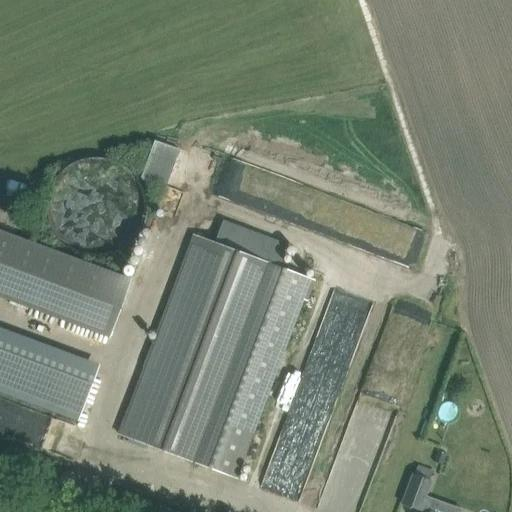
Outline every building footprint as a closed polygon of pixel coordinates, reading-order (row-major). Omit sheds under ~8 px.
[(166,185),(179,146),(154,138),(141,177),(166,185)] [(46,202),(46,206),(46,211),(46,215),(47,219),(48,224),(50,228),(52,232),(54,235),(57,239),(60,242),(63,245),(66,248),(70,251),(74,253),(78,255),(82,256),(86,257),(91,258),(95,258),(100,258),(104,257),(108,256),(112,255),(117,253),(121,251),(124,249),(128,246),(131,243),(134,240),(137,237),(139,233),(141,229),(143,225),(144,221),(145,216),(146,212),(146,208),(146,203),(145,199),(144,195),(143,191),(141,187),(139,183),(137,179),(135,176),(132,172),(128,169),(125,167),(121,164),(118,162),(114,161),(109,159),(105,158),(101,158),(97,157),(92,157),(88,158),(84,159),(79,160),(75,162),(72,164),(68,166),(64,168),(61,171),(58,174),(55,178),(53,181),(51,185),(49,189),(48,193),(47,197),(46,202)] [(0,295),(110,337),(131,280),(0,230),(0,295)] [(151,350),(119,435),(232,477),(308,277),(254,257),(258,247),(241,240),(237,251),(197,236),(153,351),(151,350)] [(312,475),(361,302),(327,293),(272,492),(299,499),(307,473),(312,475)] [(383,305),(323,511),(363,511),(420,316),(383,305)] [(0,338),(0,390),(78,419),(95,375),(0,338)] [(436,449),(432,461),(442,464),(446,452),(436,449)] [(413,474),(402,504),(419,510),(425,495),(430,481),(413,474)]
